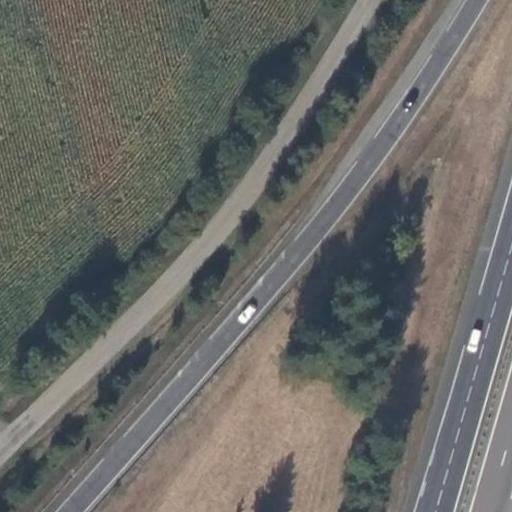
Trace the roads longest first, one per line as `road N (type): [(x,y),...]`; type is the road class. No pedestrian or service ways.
road 1 (trunk): [(476,0),(363,170),(69,511)]
road 2 (unclassified): [(0,449),(226,221),(366,0)]
road 3 (trunk): [(511,244),(435,511)]
